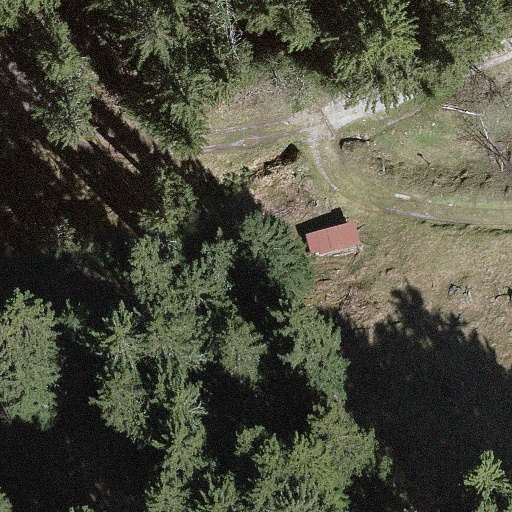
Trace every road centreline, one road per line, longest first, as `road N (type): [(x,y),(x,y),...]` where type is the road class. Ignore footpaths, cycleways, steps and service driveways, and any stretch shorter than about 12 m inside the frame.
road 1 (track): [(0,132),(164,149),(399,113),(511,68)]
road 2 (track): [(164,149),(0,69)]
